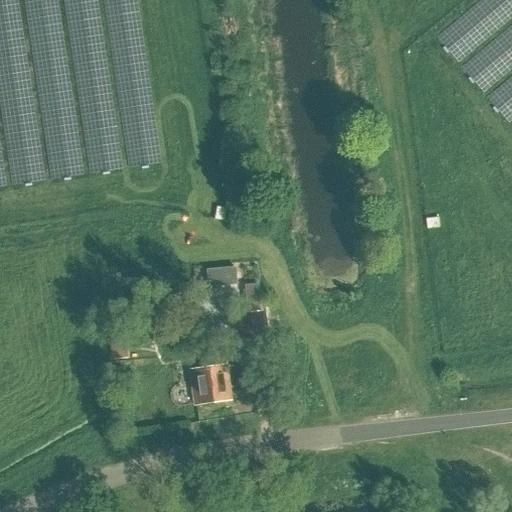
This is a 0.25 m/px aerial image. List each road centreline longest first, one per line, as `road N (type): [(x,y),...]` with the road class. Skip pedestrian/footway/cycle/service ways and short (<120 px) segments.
road 1 (track): [(366,0),(411,274),(423,426)]
road 2 (tertiary): [(423,426),(184,457),(93,481),(21,511)]
